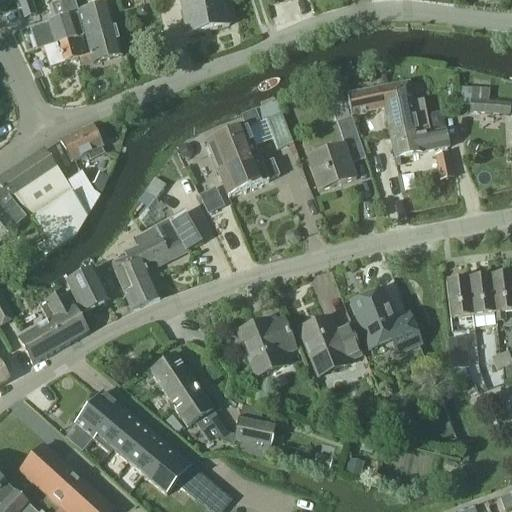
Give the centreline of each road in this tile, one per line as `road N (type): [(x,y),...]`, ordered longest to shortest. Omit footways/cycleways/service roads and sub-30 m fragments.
road 1 (unclassified): [(0,401),(137,322),(256,277),(511,216)]
road 2 (unclassified): [(45,137),(363,14),(414,10),(511,23)]
